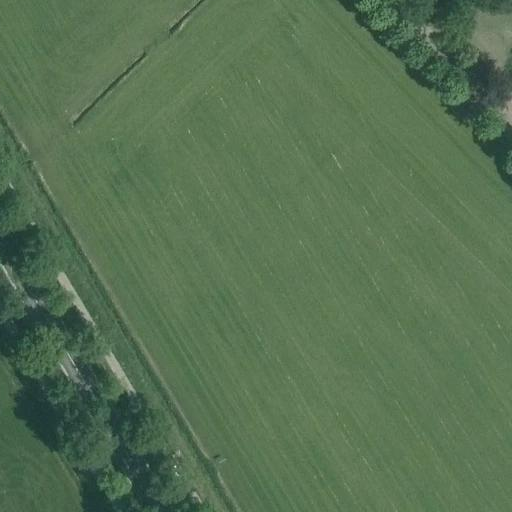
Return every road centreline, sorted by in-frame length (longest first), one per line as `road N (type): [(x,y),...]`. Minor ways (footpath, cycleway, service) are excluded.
road 1 (secondary): [(157,511),(0,246)]
road 2 (unclassified): [(511,138),(451,82),(387,0)]
